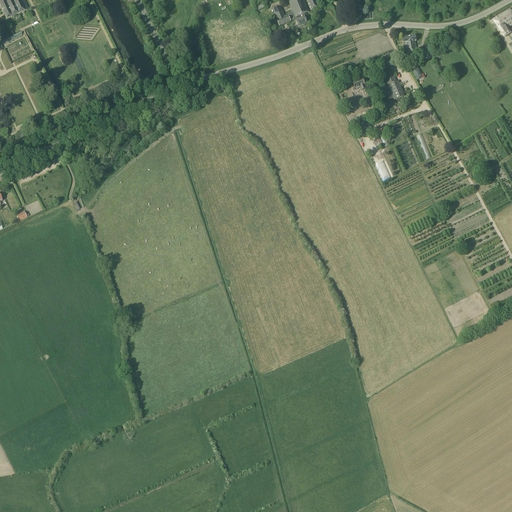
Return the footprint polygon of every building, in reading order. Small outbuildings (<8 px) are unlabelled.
[(2,0),(0,1),(0,6),(6,20),(29,10),(24,0),(2,0)] [(284,17),(280,6),(272,10),(279,27),(296,19),(295,18),(308,12),(303,0),(295,0),(290,2),(294,12),(284,17)] [(305,0),(310,11),(320,7),(316,0),(305,0)] [(493,20),(504,37),(511,33),(508,28),(511,25),(511,13),(510,10),(493,20)] [(298,27),(307,23),(305,18),(296,21),(298,27)] [(7,39),(9,43),(22,36),(21,33),(7,39)] [(403,38),(404,44),(405,43),(407,53),(417,52),(415,42),(416,42),(415,36),(403,38)] [(412,72),(416,80),(421,78),(417,70),(412,72)] [(383,75),(394,101),(403,97),(401,93),(400,94),(399,90),(392,71),(383,75)] [(353,83),(356,90),(362,88),(363,90),(366,89),(365,86),(362,79),(353,83)] [(373,132),(375,137),(384,134),(382,129),(373,132)] [(17,217),(19,222),(27,218),(25,213),(17,217)]
